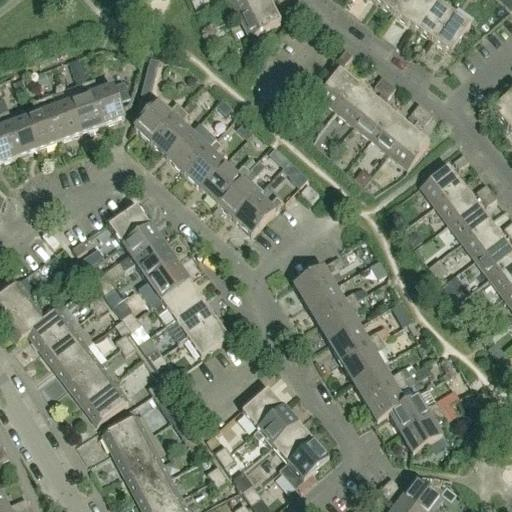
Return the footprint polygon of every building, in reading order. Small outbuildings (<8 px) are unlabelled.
[(269,6),(266,0),(229,0),(228,1),(239,21),(269,6)] [(291,4),(288,0),(280,0),(276,2),(279,10),(291,4)] [(393,19),(405,0),(378,0),(374,6),(393,19)] [(412,31),(431,3),(426,0),(405,0),(393,19),(412,31)] [(431,44),(450,16),(431,3),(412,31),(431,44)] [(280,27),(269,6),(239,21),(249,42),(280,27)] [(451,58),(470,29),(450,16),(431,44),(451,58)] [(344,70),(352,60),(345,55),(337,64),(344,70)] [(151,64),(149,71),(157,74),(159,66),(151,64)] [(335,116),(357,90),(339,75),(317,101),(335,116)] [(82,76),(74,79),(77,90),(86,87),(82,76)] [(43,77),(34,80),(38,91),(46,88),(43,77)] [(373,92),(380,97),(388,87),(382,82),(373,92)] [(22,84),(13,87),(17,99),(26,95),(22,84)] [(102,131),(124,123),(118,107),(129,103),(123,86),(98,96),(94,84),(86,87),(102,131)] [(102,131),(86,87),(77,90),(81,102),(68,107),(80,139),(102,131)] [(395,93),(388,87),(380,97),(387,103),(395,93)] [(353,131),(375,104),(357,90),(335,116),(353,131)] [(144,91),(141,100),(149,102),(152,93),(144,91)] [(507,132),(511,127),(511,96),(491,114),(507,132)] [(80,139),(68,107),(55,111),(51,100),(43,103),(59,147),(80,139)] [(8,114),(4,103),(0,104),(0,116),(0,117),(8,114)] [(31,107),(35,119),(26,122),(38,155),(59,147),(43,103),(31,107)] [(191,104),(183,113),(189,119),(198,110),(191,104)] [(371,145),(392,119),(375,104),(353,131),(371,145)] [(151,147),(183,113),(176,107),(168,116),(157,106),(133,131),(151,147)] [(410,119),(417,125),(425,115),(418,109),(410,119)] [(167,163),(191,138),(180,128),(189,119),(183,113),(151,147),(167,163)] [(432,120),(425,115),(417,125),(424,130),(432,120)] [(38,155),(26,122),(12,127),(8,116),(0,118),(16,162),(38,155)] [(0,168),(16,162),(0,118),(0,168)] [(388,160),(410,133),(392,119),(371,145),(388,160)] [(218,130),(210,138),(216,144),(224,135),(218,130)] [(407,175),(428,148),(410,133),(388,160),(407,175)] [(201,147),(191,138),(167,163),(184,178),(216,144),(210,138),(201,147)] [(201,194),(224,169),(214,159),(222,150),(216,144),(184,178),(201,194)] [(458,174),(468,167),(463,160),(453,167),(458,174)] [(250,162),(243,169),(248,175),(256,167),(250,162)] [(258,166),(249,175),(256,181),(264,172),(258,166)] [(217,210),(249,175),(248,175),(243,169),(234,179),(224,169),(201,194),(217,210)] [(434,211),(461,191),(447,172),(420,192),(434,211)] [(234,225),(257,200),(247,190),(256,181),(249,175),(217,210),(234,225)] [(355,182),(354,183),(363,191),(363,190),(371,181),(365,176),(359,177),(355,182)] [(318,199),(307,190),(301,198),(311,207),(318,199)] [(476,198),(481,204),(491,197),(486,190),(476,198)] [(448,229),(475,209),(461,191),(434,211),(448,229)] [(496,204),(491,197),(481,204),(486,211),(496,204)] [(251,241),(275,216),(274,216),(283,207),(276,201),(268,210),(257,200),(234,225),(251,241)] [(454,238),(461,248),(489,227),(475,209),(448,229),(454,238)] [(121,250),(149,231),(136,211),(108,231),(121,250)] [(411,247),(425,236),(418,227),(404,238),(411,247)] [(475,266),(503,245),(489,227),(461,248),(475,266)] [(511,227),(503,234),(508,241),(511,237),(511,227)] [(124,276),(134,269),(162,249),(149,231),(121,250),(129,261),(119,268),(124,276)] [(489,284),(511,266),(511,257),(503,245),(475,266),(489,284)] [(76,261),(87,253),(82,246),(71,254),(76,261)] [(147,288),(175,268),(162,249),(134,269),(147,288)] [(63,272),(68,279),(78,272),(73,265),(63,272)] [(335,292),(327,280),(338,274),(333,266),(323,272),(322,272),(293,290),(305,310),(335,292)] [(503,302),(511,295),(511,266),(489,284),(503,302)] [(160,307),(188,287),(175,268),(147,288),(160,307)] [(83,279),(78,272),(68,279),(72,286),(83,279)] [(94,286),(99,293),(110,286),(105,279),(94,286)] [(114,293),(110,286),(99,293),(104,300),(114,293)] [(173,325),(202,306),(188,287),(160,307),(173,325)] [(0,323),(3,328),(31,307),(16,288),(0,300),(0,323)] [(317,330),(357,305),(353,298),(342,305),(335,292),(305,310),(317,330)] [(511,314),(511,295),(503,302),(511,314)] [(89,309),(94,316),(104,309),(99,302),(89,309)] [(358,331),(351,319),(362,313),(357,305),(317,330),(329,349),(358,331)] [(186,344),(215,325),(202,306),(173,325),(186,344)] [(29,337),(44,325),(44,324),(31,307),(3,328),(18,347),(29,338),(29,337)] [(109,316),(104,309),(94,316),(98,324),(109,316)] [(42,355),(70,335),(55,316),(44,324),(44,325),(29,337),(29,338),(42,355)] [(121,325),(125,331),(136,324),(131,316),(120,324),(121,325)] [(405,321),(398,325),(402,332),(409,328),(411,326),(408,321),(407,320),(405,321)] [(141,331),(136,324),(125,331),(129,337),(130,338),(141,331)] [(121,325),(115,330),(122,341),(125,339),(129,337),(125,331),(121,325)] [(200,363),(228,344),(215,325),(186,344),(200,363)] [(341,369),(381,345),(376,337),(365,343),(358,331),(329,349),(341,369)] [(385,332),(376,337),(381,345),(389,339),(385,332)] [(56,374),(84,353),(70,335),(42,355),(56,374)] [(115,347),(120,354),(130,347),(125,339),(122,341),(115,347)] [(382,370),(374,358),(385,352),(381,345),(341,369),(352,388),(382,370)] [(135,354),(130,347),(120,354),(125,361),(135,354)] [(70,392),(97,371),(84,353),(56,374),(70,392)] [(146,361),(151,368),(162,361),(157,354),(146,361)] [(166,368),(162,361),(151,368),(156,375),(166,368)] [(145,370),(133,376),(142,392),(153,386),(145,370)] [(364,408),(404,384),(400,376),(389,383),(382,370),(352,388),(364,408)] [(84,410),(111,389),(97,371),(70,392),(84,410)] [(405,373),(400,376),(404,384),(410,380),(405,373)] [(410,380),(404,384),(409,391),(414,388),(410,380)] [(405,410),(405,409),(398,397),(409,391),(404,384),(364,408),(376,428),(389,421),(388,420),(405,410)] [(147,394),(152,401),(163,394),(158,387),(147,394)] [(98,429),(126,408),(111,389),(84,410),(98,429)] [(168,401),(163,394),(152,401),(157,408),(168,401)] [(257,435),(282,413),(267,395),(241,417),(257,435)] [(454,395),(435,406),(435,408),(440,415),(455,406),(459,404),(454,395)] [(400,439),(440,415),(435,408),(425,414),(417,401),(405,409),(405,410),(388,420),(389,421),(400,439)] [(455,406),(440,415),(444,423),(447,426),(461,418),(455,406)] [(272,452),(297,430),(282,413),(257,435),(257,436),(253,440),(258,446),(263,442),(272,452)] [(445,447),(434,429),(444,423),(440,415),(400,439),(412,460),(428,450),(431,456),(436,457),(444,452),(445,447)] [(145,444),(134,423),(104,439),(115,460),(145,444)] [(286,469),(312,447),(297,430),(272,452),(286,469)] [(181,441),(185,449),(196,441),(191,434),(181,441)] [(108,461),(99,440),(75,451),(84,471),(108,461)] [(201,448),(196,441),(185,449),(190,456),(201,448)] [(156,464),(145,444),(115,460),(126,480),(156,464)] [(311,479),(328,465),(312,447),(286,469),(279,476),(294,494),(302,487),(311,479)] [(214,459),(219,466),(230,459),(225,451),(214,459)] [(0,468),(8,465),(4,456),(0,458),(0,468)] [(235,466),(230,459),(219,466),(224,473),(235,466)] [(167,484),(156,464),(126,480),(137,500),(167,484)] [(207,479),(212,486),(222,479),(217,472),(207,479)] [(241,497),(246,504),(256,497),(251,489),(242,477),(233,485),(241,497)] [(227,486),(222,479),(212,486),(217,493),(227,486)] [(302,487),(294,494),(299,500),(316,485),(311,479),(302,487)] [(163,511),(178,504),(167,484),(137,500),(143,511),(163,511)] [(392,484),(385,489),(394,499),(400,493),(392,484)] [(401,504),(410,511),(445,511),(447,510),(415,486),(401,504)] [(387,505),(394,499),(385,489),(379,495),(387,505)] [(261,504),(256,497),(246,504),(250,511),(261,504)] [(0,511),(29,511),(26,504),(7,511),(2,499),(0,499),(0,511)]
